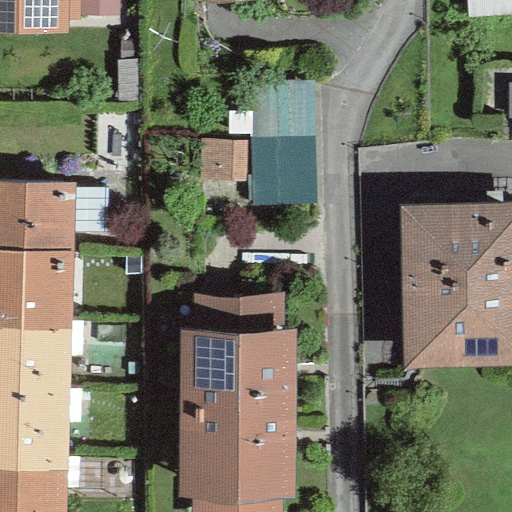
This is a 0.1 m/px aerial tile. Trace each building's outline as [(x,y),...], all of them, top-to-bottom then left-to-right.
[(71,0),(0,0),(0,42),(71,43),(71,0)] [(280,0),(160,0),(162,13),(281,8),(280,0)] [(511,0),(465,0),(466,8),(511,4),(511,0)] [(311,77),(246,79),(247,109),(248,130),(250,204),(315,201),(311,77)] [(248,130),(247,109),(227,110),(228,130),(248,130)] [(244,141),(207,139),(206,176),(242,178),(244,141)] [(63,511),(66,192),(0,191),(0,511),(63,511)] [(511,211),(393,214),(396,381),(511,379),(511,211)] [(286,511),(291,341),(169,338),(164,511),(286,511)]
